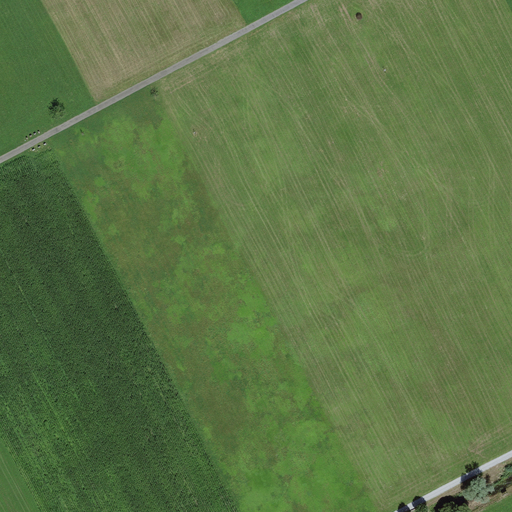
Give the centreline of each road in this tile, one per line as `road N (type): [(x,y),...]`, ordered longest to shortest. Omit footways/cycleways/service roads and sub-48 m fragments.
road 1 (track): [(0,159),(301,0)]
road 2 (track): [(511,456),(395,511)]
